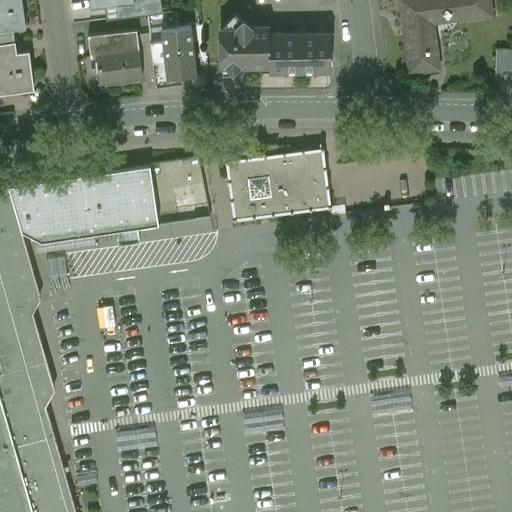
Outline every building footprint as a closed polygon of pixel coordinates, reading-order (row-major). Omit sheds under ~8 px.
[(17,0),(0,0),(0,42),(11,41),(9,29),(22,27),(17,0)] [(160,0),(150,0),(144,1),(146,15),(162,13),(160,0)] [(488,0),(400,0),(406,38),(404,38),(409,73),(438,69),(433,34),(429,35),(428,21),(441,15),(447,19),(452,13),(490,8),(488,0)] [(144,1),(105,6),(107,20),(146,15),(144,1)] [(251,27),(235,12),(220,28),(221,66),(268,65),(269,71),(268,34),(269,33),(269,26),(251,27)] [(191,26),(161,29),(163,40),(167,78),(169,78),(196,75),(191,26)] [(137,29),(89,34),(91,54),(96,53),(99,81),(141,76),(143,76),(139,42),(137,29)] [(269,33),(268,34),(269,71),(330,70),(330,33),(269,33)] [(163,40),(151,41),(156,88),(170,87),(169,78),(167,78),(163,40)] [(11,41),(0,42),(0,92),(30,88),(25,51),(12,53),(11,41)] [(151,41),(139,42),(143,76),(141,76),(143,89),(156,88),(151,41)] [(511,49),(495,49),(495,76),(511,76),(511,49)] [(283,153),(266,155),(266,154),(265,154),(264,154),(263,154),(264,156),(247,158),(247,157),(246,157),(246,156),(245,156),(245,157),(245,158),(229,160),(228,159),(227,159),(226,159),(226,160),(225,161),(224,161),(225,162),(225,163),(226,163),(229,179),(227,179),(227,180),(227,181),(228,181),(228,182),(229,182),(231,198),(230,198),(230,199),(229,199),(230,200),(230,201),(241,199),(243,217),(252,216),(253,218),(254,218),(255,218),(255,216),(271,214),(272,215),(272,216),(273,216),(273,215),(274,215),(274,213),(290,211),(290,213),(291,213),(292,213),(293,213),(293,211),(309,209),(309,210),(310,210),(310,211),(311,211),(311,210),(312,210),(311,208),(328,206),(328,208),(329,208),(330,208),(331,207),(331,206),(332,206),(332,205),(331,205),(331,204),(330,204),(327,188),(329,188),(329,187),(329,186),(329,185),(327,185),(325,169),(326,169),(326,168),(327,168),(327,167),(326,167),(326,166),(318,167),(316,154),(311,155),(310,150),(304,150),(304,149),(303,149),(302,149),(301,149),(301,151),(285,153),(285,152),(284,152),(284,151),(283,151),(283,152),(282,152),(283,153)] [(150,165),(0,187),(0,205),(5,223),(20,232),(19,233),(23,232),(42,241),(117,230),(119,244),(139,241),(137,227),(158,224),(150,165)] [(0,511),(55,511),(54,507),(48,504),(46,495),(49,489),(45,477),(48,472),(44,458),(39,455),(37,447),(32,445),(29,434),(31,429),(27,413),(22,410),(25,405),(21,393),(16,390),(12,376),(21,360),(16,357),(20,349),(19,344),(22,343),(24,341),(25,339),(26,337),(26,335),(26,333),(25,332),(24,329),(23,328),(21,327),(19,325),(16,325),(14,325),(13,321),(14,317),(19,316),(25,306),(23,300),(27,292),(24,291),(22,283),(24,280),(21,272),(19,270),(16,262),(18,259),(16,252),(13,250),(12,246),(19,233),(20,232),(5,223),(0,205),(0,511)]
